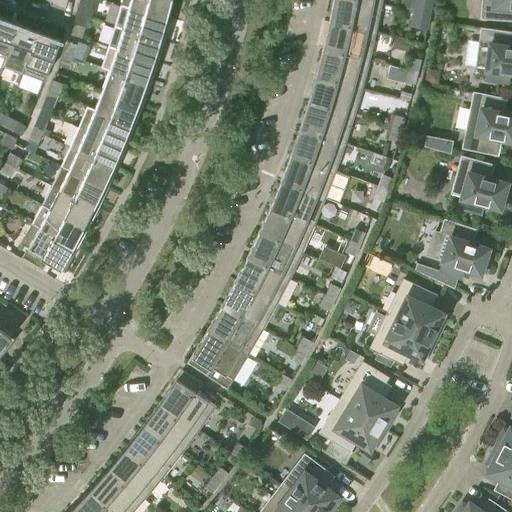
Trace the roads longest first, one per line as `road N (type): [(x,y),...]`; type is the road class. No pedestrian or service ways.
road 1 (residential): [(166,367),(226,269),(268,178),(319,0)]
road 2 (residential): [(110,325),(181,183),(241,0)]
road 3 (residential): [(357,511),(469,320),(500,317)]
road 4 (residential): [(0,480),(108,352),(110,325)]
road 5 (residential): [(424,511),(469,447),(511,342)]
road 6 (residential): [(46,511),(166,367)]
road 7 (residential): [(110,325),(0,252)]
